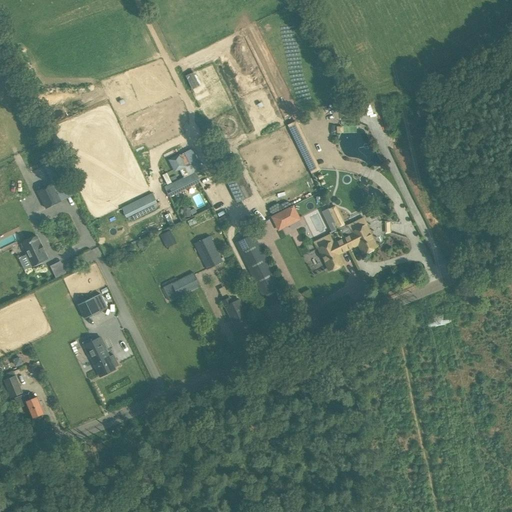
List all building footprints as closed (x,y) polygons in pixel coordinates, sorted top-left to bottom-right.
[(201,72),(192,76),(198,89),(207,85),(201,72)] [(298,121),(288,125),(312,174),(321,170),(298,121)] [(180,155),(180,154),(168,160),(174,171),(179,169),(186,166),(180,155)] [(195,172),(165,187),(169,196),(200,182),(195,172)] [(46,208),(60,201),(52,185),(38,192),(46,208)] [(256,200),(255,188),(239,188),(239,200),(256,200)] [(153,193),(121,208),(126,218),(157,202),(153,193)] [(303,202),(283,212),(290,224),(309,214),(303,202)] [(329,209),(323,213),(332,231),(338,228),(329,209)] [(170,216),(174,226),(179,224),(174,214),(170,216)] [(218,219),(221,225),(227,222),(224,216),(218,219)] [(377,247),(366,225),(367,224),(364,217),(346,225),(338,229),(348,249),(354,247),(354,245),(355,242),(357,243),(363,254),(366,252),(368,253),(373,250),(374,248),(377,247)] [(170,219),(164,222),(168,229),(174,225),(170,219)] [(348,249),(338,229),(330,233),(313,242),(317,249),(318,248),(329,270),(332,269),(334,270),(339,267),(340,265),(343,263),(338,253),(339,250),(341,251),(342,252),(348,249)] [(170,231),(161,235),(167,248),(176,244),(170,231)] [(253,234),(236,243),(267,305),(284,296),(253,234)] [(22,243),(33,266),(48,259),(43,250),(44,250),(41,245),(37,236),(22,243)] [(210,237),(195,244),(207,269),(222,262),(210,237)] [(194,274),(164,288),(170,302),(200,287),(194,274)] [(227,297),(232,295),(229,287),(223,290),(227,297)] [(101,294),(78,305),(84,319),(107,308),(101,294)] [(231,297),(222,301),(225,307),(226,307),(238,331),(251,325),(240,300),(233,303),(231,297)] [(101,337),(84,346),(90,358),(91,357),(100,377),(116,369),(106,349),(107,349),(101,337)] [(20,357),(13,359),(16,365),(22,363),(20,357)] [(16,375),(4,380),(12,397),(23,393),(16,375)] [(24,394),(12,399),(16,409),(25,405),(24,404),(26,402),(33,418),(44,413),(37,396),(34,397),(33,393),(31,394),(31,392),(24,395),(24,394)]
